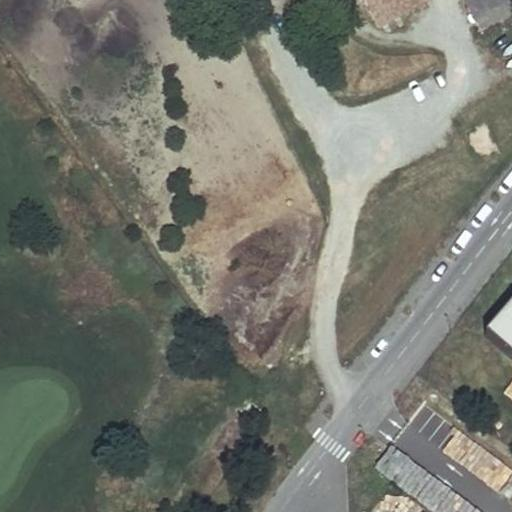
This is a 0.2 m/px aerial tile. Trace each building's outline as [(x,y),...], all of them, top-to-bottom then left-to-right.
[(360,0),(377,28),(399,15),(390,0),(360,0)] [(390,0),(399,15),(425,1),(424,0),(390,0)] [(462,0),(480,32),(511,13),(511,8),(507,0),(462,0)] [(511,298),(484,331),(511,354),(511,298)] [(428,506),(436,511),(471,511),(441,490),(428,506)]
